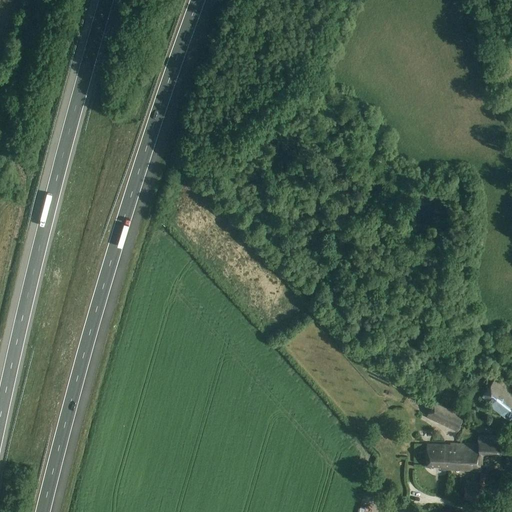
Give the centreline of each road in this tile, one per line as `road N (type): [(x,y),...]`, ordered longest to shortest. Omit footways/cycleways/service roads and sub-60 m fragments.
road 1 (motorway): [(46,511),(120,240),(200,0)]
road 2 (motorway): [(106,0),(48,202),(0,418)]
